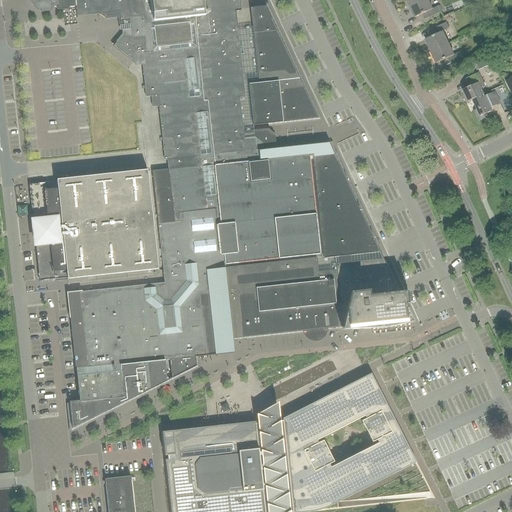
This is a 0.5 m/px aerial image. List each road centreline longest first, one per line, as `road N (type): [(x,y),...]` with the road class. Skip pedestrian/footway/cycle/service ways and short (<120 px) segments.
road 1 (unclassified): [(36,452),(0,102)]
road 2 (unclassified): [(438,270),(299,0)]
road 3 (secondary): [(418,116),(352,0)]
road 4 (unclassified): [(418,116),(418,82),(379,0)]
